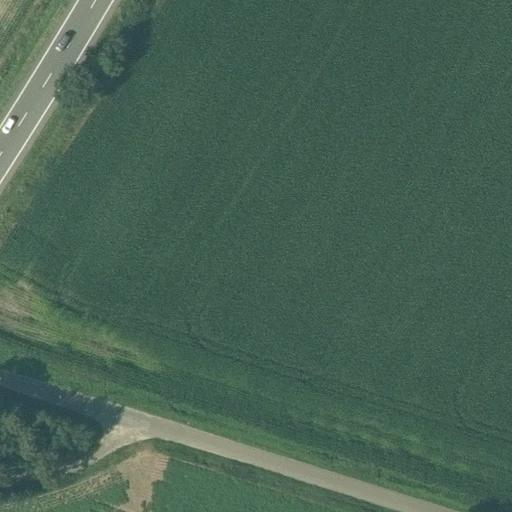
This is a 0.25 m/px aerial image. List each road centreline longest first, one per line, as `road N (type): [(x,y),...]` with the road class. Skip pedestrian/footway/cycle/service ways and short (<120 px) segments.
road 1 (unclassified): [(423,511),(0,380)]
road 2 (secondary): [(99,0),(0,154)]
road 3 (track): [(130,419),(90,459),(0,481)]
